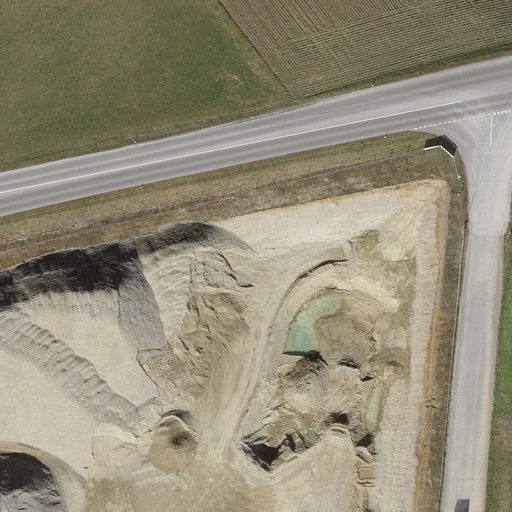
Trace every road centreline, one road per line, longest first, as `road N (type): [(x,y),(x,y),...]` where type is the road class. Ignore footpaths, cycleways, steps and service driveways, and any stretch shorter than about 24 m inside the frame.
road 1 (tertiary): [(0,195),(511,90)]
road 2 (track): [(489,94),(487,230),(458,511)]
